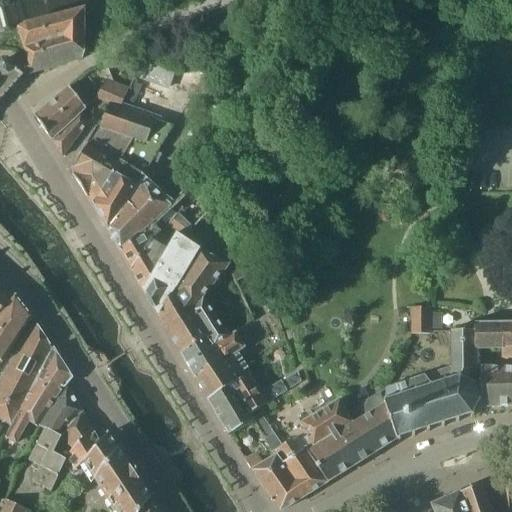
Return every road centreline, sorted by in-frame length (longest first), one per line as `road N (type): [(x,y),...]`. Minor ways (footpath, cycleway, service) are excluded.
road 1 (residential): [(261,511),(0,86)]
road 2 (residential): [(0,260),(44,309),(176,511)]
road 3 (residential): [(511,432),(380,478)]
